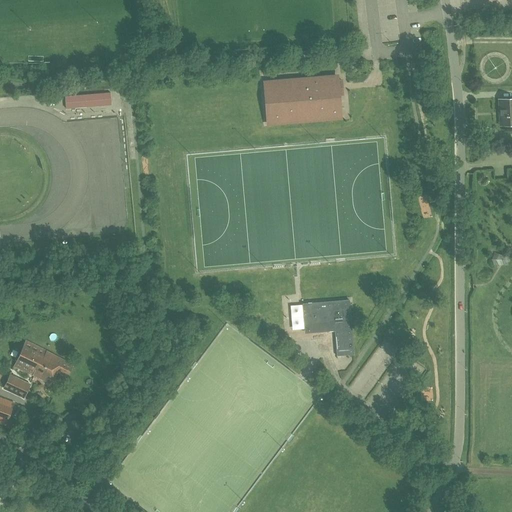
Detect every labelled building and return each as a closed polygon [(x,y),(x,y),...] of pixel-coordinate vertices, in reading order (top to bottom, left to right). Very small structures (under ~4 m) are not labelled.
[(336,77),(270,82),(274,122),(340,117),(336,77)] [(65,96),(66,108),(112,105),(111,92),(65,96)] [(511,99),(498,100),(499,111),(501,111),(502,126),(511,125),(511,99)] [(503,255),(492,252),(491,259),(495,266),(508,259),(508,256),(503,255)] [(41,311),(43,304),(30,300),(27,306),(41,311)] [(305,331),(335,328),(337,356),(354,354),(350,308),(349,300),(310,303),(310,304),(303,304),(305,324),(305,326),(305,331)] [(68,376),(74,365),(26,341),(13,366),(50,384),(57,371),(68,376)] [(24,398),(30,385),(10,375),(3,388),(24,398)] [(14,403),(0,397),(0,422),(6,425),(14,403)]
